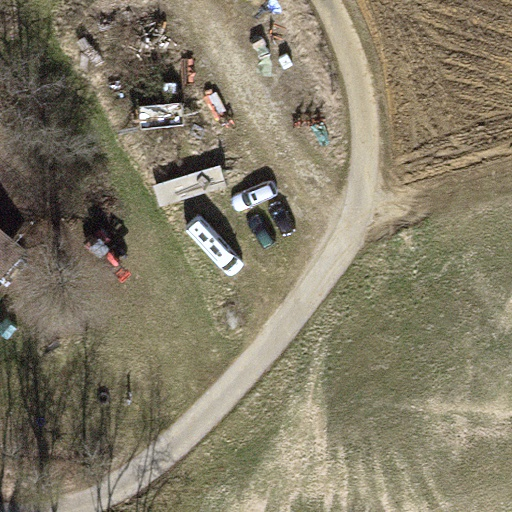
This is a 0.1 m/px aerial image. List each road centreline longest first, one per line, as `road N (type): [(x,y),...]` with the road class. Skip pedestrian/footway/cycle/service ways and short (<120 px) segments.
road 1 (unclassified): [(10,511),(106,494),(253,370),(370,217),(371,81),(322,0)]
road 2 (track): [(511,182),(370,217)]
